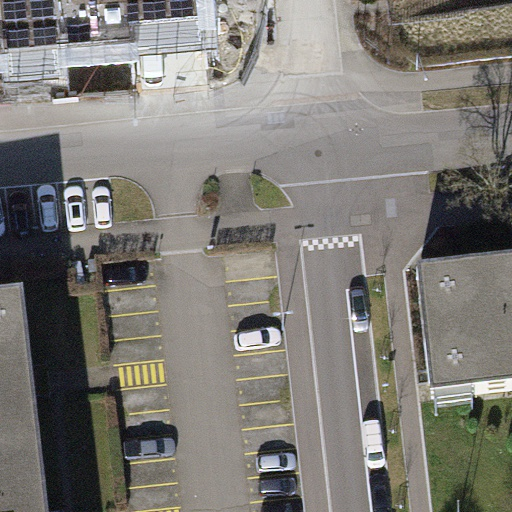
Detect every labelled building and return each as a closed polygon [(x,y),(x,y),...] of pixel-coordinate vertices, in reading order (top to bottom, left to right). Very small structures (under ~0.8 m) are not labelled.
[(82,0),(87,43),(207,31),(204,0),(82,0)] [(511,8),(511,0),(394,0),(396,20),(511,8)] [(511,261),(459,266),(470,406),(511,403),(511,261)] [(31,310),(0,312),(0,460),(45,456),(31,310)] [(50,511),(45,456),(0,460),(0,511),(50,511)]
